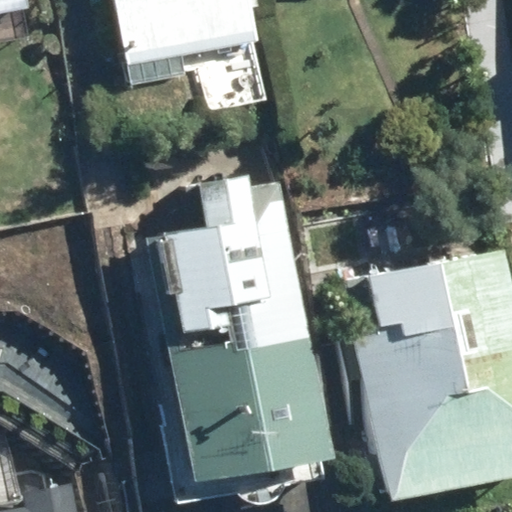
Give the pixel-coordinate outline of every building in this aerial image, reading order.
[(0,0),(0,9),(23,5),(22,0),(0,0)] [(109,0),(121,63),(251,40),(243,0),(109,0)] [(182,233),(124,244),(169,486),(325,456),(272,174),(174,192),(182,233)] [(368,322),(341,327),(374,500),(511,473),(511,347),(493,247),(359,273),(368,322)] [(0,495),(0,511),(60,511),(54,475),(4,483),(6,494),(0,495)]
